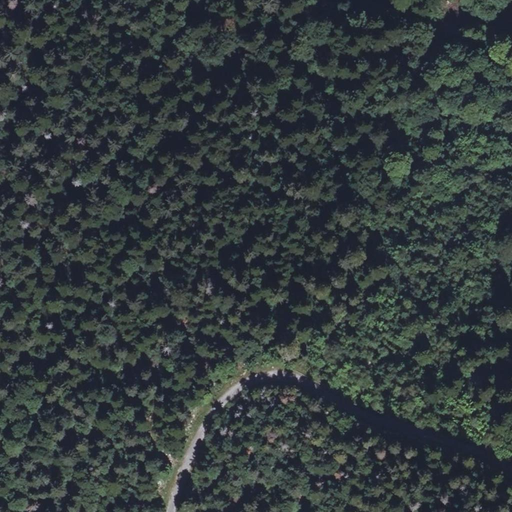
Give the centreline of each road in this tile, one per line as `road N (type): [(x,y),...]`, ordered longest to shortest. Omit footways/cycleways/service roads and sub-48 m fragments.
road 1 (unclassified): [(511,469),(270,375),(225,398),(202,431),(173,511)]
road 2 (track): [(511,36),(355,0)]
